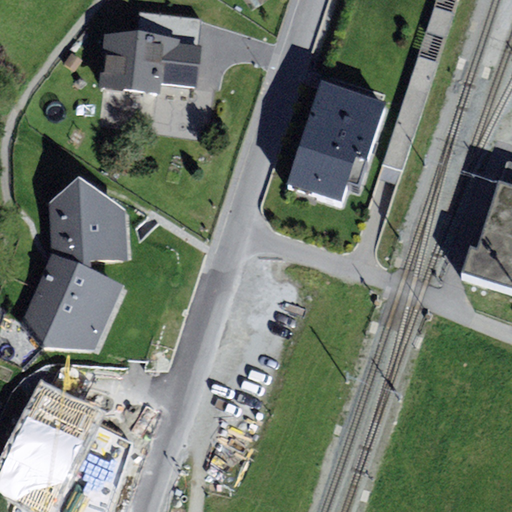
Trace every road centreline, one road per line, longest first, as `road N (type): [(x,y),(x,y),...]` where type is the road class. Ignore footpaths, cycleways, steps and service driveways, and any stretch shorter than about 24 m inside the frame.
road 1 (tertiary): [(144,511),(312,0)]
road 2 (track): [(104,0),(10,133)]
road 3 (track): [(10,133),(10,245),(0,269)]
road 4 (track): [(195,511),(206,417),(183,398)]
